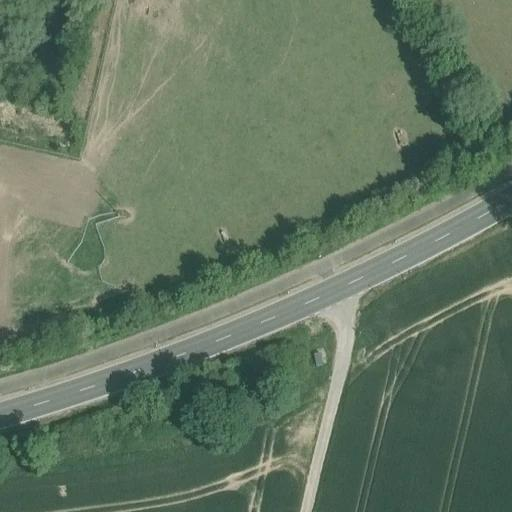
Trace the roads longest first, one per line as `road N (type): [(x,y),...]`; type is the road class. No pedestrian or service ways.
road 1 (secondary): [(0,413),(103,384),(335,289)]
road 2 (unclassified): [(309,511),(347,323),(335,289)]
road 3 (secondary): [(335,289),(511,197)]
